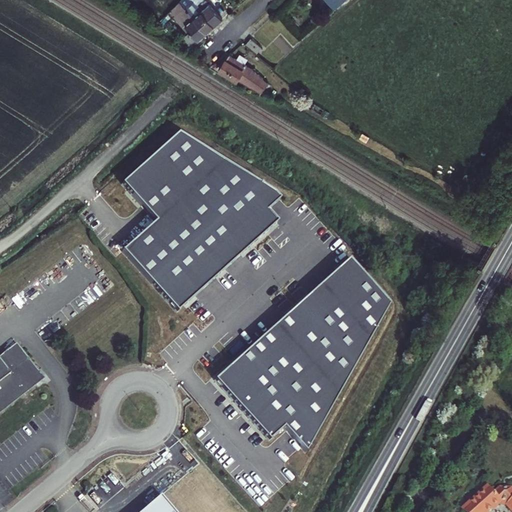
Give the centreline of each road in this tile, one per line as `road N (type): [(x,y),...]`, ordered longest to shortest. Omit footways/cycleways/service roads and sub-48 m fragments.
road 1 (unclassified): [(0,247),(166,97)]
road 2 (primary): [(414,412),(511,240)]
road 3 (unclassified): [(155,440),(169,426),(172,407),(164,389),(142,377),(110,392),(104,410),(112,433)]
road 4 (residential): [(408,511),(467,432),(493,422),(511,427)]
road 5 (unclassified): [(18,511),(112,433)]
